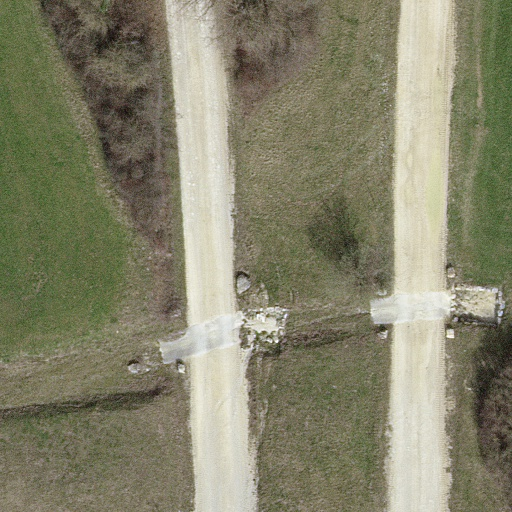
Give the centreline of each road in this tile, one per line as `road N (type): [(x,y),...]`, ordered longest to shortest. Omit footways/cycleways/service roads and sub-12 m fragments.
road 1 (track): [(216,511),(178,0)]
road 2 (track): [(419,511),(428,0)]
